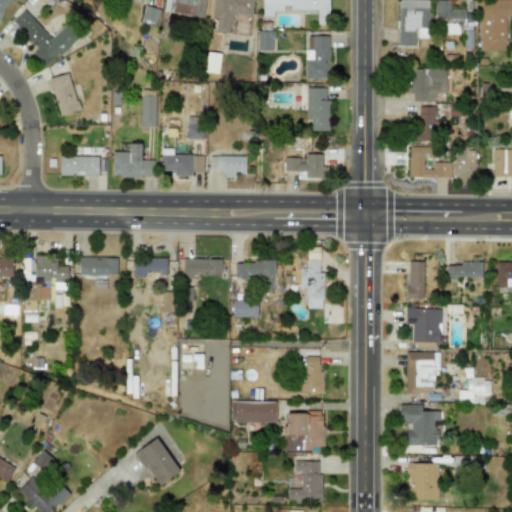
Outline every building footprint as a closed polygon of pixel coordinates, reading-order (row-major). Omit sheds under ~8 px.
[(0,0),(0,18),(7,1),(14,4),(15,0),(0,0)] [(172,0),(171,13),(203,17),(204,0),(172,0)] [(251,16),(252,0),(212,0),(210,18),(213,18),(212,32),(229,34),(231,14),(251,16)] [(328,25),(327,0),(261,0),(261,17),(272,17),(272,12),(283,12),(283,9),(316,9),(317,25),(328,25)] [(428,0),(398,0),(397,45),(415,46),(415,38),(427,39),(428,0)] [(440,0),(434,0),(434,23),(439,23),(439,35),(458,34),(458,29),(471,29),(471,10),(449,10),(448,0),(440,0)] [(510,0),(478,0),(480,51),(505,50),(505,15),(511,15),(510,0)] [(142,19),(155,22),(158,9),(145,6),(142,19)] [(50,38),(23,10),(11,21),(36,48),(32,53),(45,67),(80,35),(67,22),(50,38)] [(301,36),(274,35),(274,31),(256,31),(256,50),(272,50),(272,47),(301,48),(301,36)] [(328,36),(305,36),(305,78),(329,78),(328,36)] [(410,102),(435,101),(435,93),(445,92),(445,69),(409,70),(410,102)] [(78,110),(68,73),(48,78),(59,115),(78,110)] [(327,87),(305,87),(305,118),(310,118),(310,131),(327,131),(327,87)] [(431,141),(433,107),(416,106),(414,140),(431,141)] [(153,160),(140,160),(140,143),(128,144),(128,152),(112,152),(112,177),(154,176),(153,160)] [(408,146),(408,177),(450,177),(450,163),(432,162),(431,170),(423,170),(424,156),(430,157),(430,147),(408,146)] [(174,176),(192,176),(192,172),(202,172),(203,156),(172,155),(172,149),(161,149),(160,170),(174,170),(174,176)] [(492,177),(511,177),(511,170),(511,149),(491,149),(492,177)] [(322,154),(304,154),(304,158),(291,158),(291,171),(297,171),(297,178),(324,178),(324,165),(322,165),(322,154)] [(223,170),(223,175),(245,176),(245,156),(209,155),(209,170),(223,170)] [(98,175),(98,157),(59,156),(59,175),(98,175)] [(66,266),(55,266),(55,256),(34,256),(34,264),(27,264),(27,277),(53,277),(53,281),(66,281),(66,266)] [(78,256),(77,274),(116,276),(116,257),(78,256)] [(0,276),(10,276),(11,258),(0,257),(0,276)] [(132,277),(143,277),(143,273),(165,273),(165,257),(132,257),(132,277)] [(220,258),(182,258),(182,277),(193,277),(193,274),(220,274),(220,258)] [(272,260),(233,261),(234,279),(260,279),(260,290),(273,290),(272,260)] [(322,272),(318,272),(318,260),(304,260),(304,268),(298,267),(298,287),(305,287),(304,308),(321,308),(322,272)] [(407,298),(422,298),(422,261),(406,261),(407,298)] [(444,263),(445,278),(481,277),(480,262),(444,263)] [(496,262),(511,262),(511,279),(505,279),(505,286),(496,286),(496,262)] [(23,310),(34,311),(35,300),(48,300),(48,285),(23,284),(23,310)] [(161,311),(171,311),(171,292),(161,292),(161,311)] [(232,317),(256,316),(255,300),(232,300),(232,317)] [(438,308),(404,307),(403,323),(411,323),(410,342),(438,342),(438,308)] [(404,393),(432,393),(432,370),(437,370),(438,352),(404,352),(404,393)] [(317,356),(299,357),(299,393),(322,392),(321,370),(317,370),(317,356)] [(456,403),(482,403),(482,394),(489,394),(489,378),(466,378),(465,390),(457,389),(456,403)] [(229,421),(274,422),(274,401),(229,400),(229,421)] [(437,445),(437,410),(420,410),(420,404),(397,404),(397,425),(405,425),(405,445),(437,445)] [(283,411),(282,451),(321,451),(321,412),(283,411)] [(133,452),(157,486),(178,471),(155,437),(133,452)] [(51,458),(41,450),(32,461),(41,469),(51,458)] [(0,477),(6,481),(14,467),(0,458),(0,477)] [(290,500),(320,500),(319,460),(293,461),(293,471),(299,471),(299,488),(290,488),(290,500)] [(435,463),(406,462),(406,499),(435,499),(435,463)]
